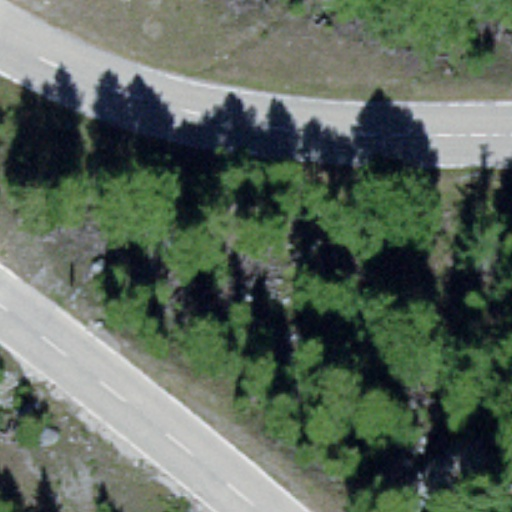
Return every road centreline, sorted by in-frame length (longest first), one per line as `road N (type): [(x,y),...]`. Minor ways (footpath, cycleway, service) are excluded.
road 1 (tertiary): [(511,133),(244,121),(166,106),(0,40)]
road 2 (tertiary): [(0,305),(262,511)]
